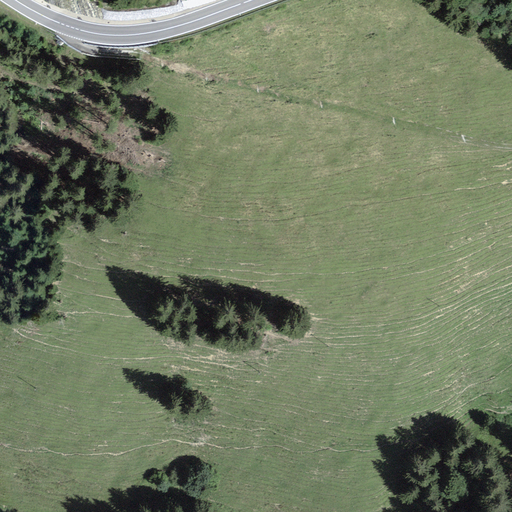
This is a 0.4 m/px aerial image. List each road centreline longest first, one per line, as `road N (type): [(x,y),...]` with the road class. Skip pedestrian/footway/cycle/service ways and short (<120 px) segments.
road 1 (track): [(511,146),(93,50),(73,42),(62,24)]
road 2 (secondary): [(253,0),(119,36),(73,28),(15,0)]
